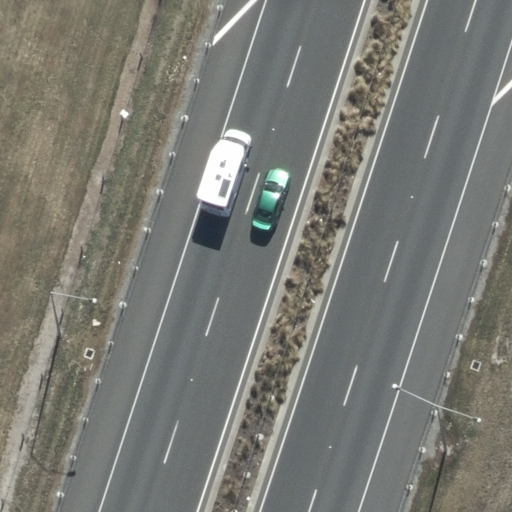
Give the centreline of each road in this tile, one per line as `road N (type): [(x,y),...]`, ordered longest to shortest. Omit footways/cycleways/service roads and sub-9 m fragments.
road 1 (trunk): [(152,511),(318,0)]
road 2 (trunk): [(475,0),(309,511)]
